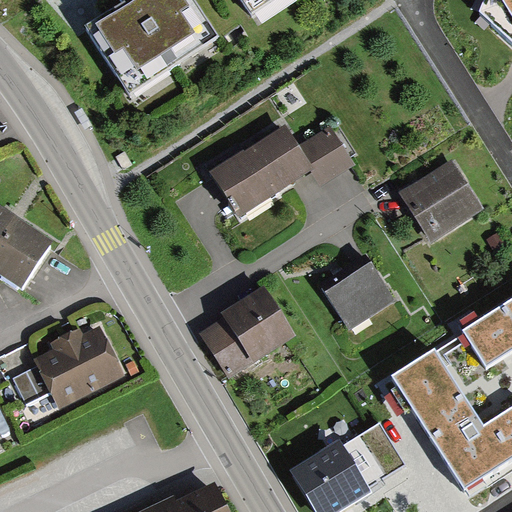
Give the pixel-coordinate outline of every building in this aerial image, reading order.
[(198,0),(126,0),(86,25),(129,94),(221,36),(198,0)] [(242,0),(250,12),(269,0),(242,0)] [(511,0),(487,0),(482,13),(511,41),(511,0)] [(293,127),(215,176),(240,214),(307,171),(320,192),(353,171),(329,134),(306,148),(293,127)] [(450,160),(401,192),(432,240),(482,208),(450,160)] [(0,268),(23,284),(52,240),(0,205),(0,268)] [(366,259),(321,290),(348,329),(393,297),(366,259)] [(262,293),(200,335),(230,380),(292,338),(262,293)] [(511,300),(393,377),(462,484),(511,452),(511,300)] [(36,356),(60,403),(117,374),(93,327),(36,356)] [(340,436),(291,466),(319,511),(337,511),(373,491),(368,483),(402,462),(379,423),(345,444),(340,436)] [(150,511),(223,511),(210,484),(150,511)]
